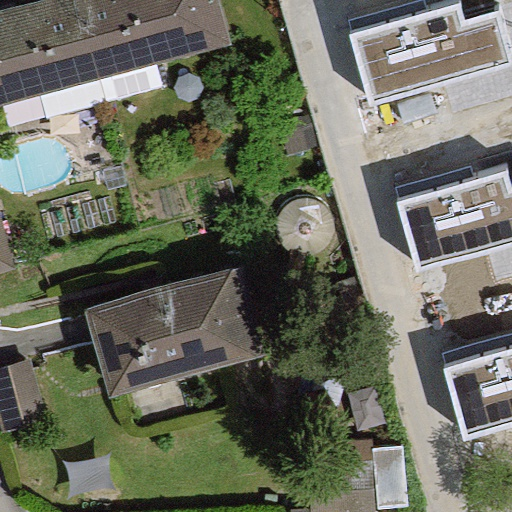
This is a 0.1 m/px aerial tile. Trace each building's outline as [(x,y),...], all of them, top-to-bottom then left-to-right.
[(99,70),(80,0),(54,0),(0,14),(0,96),(41,86),(99,70)] [(216,0),(80,0),(99,70),(157,55),(226,36),(216,0)] [(412,11),(359,26),(376,87),(508,50),(497,9),(457,20),(451,0),(412,11)] [(157,55),(99,70),(107,100),(164,85),(157,55)] [(107,100),(99,70),(41,86),(49,115),(107,100)] [(460,179),(407,193),(425,254),(511,229),(511,185),(505,187),(499,167),(460,179)] [(0,207),(0,266),(15,262),(0,207)] [(228,271),(94,308),(116,385),(249,348),(228,271)] [(511,340),(508,341),(455,357),(472,418),(511,406),(511,340)] [(31,356),(0,364),(0,414),(4,430),(48,418),(31,356)] [(376,511),(373,479),(305,482),(307,511),(376,511)]
